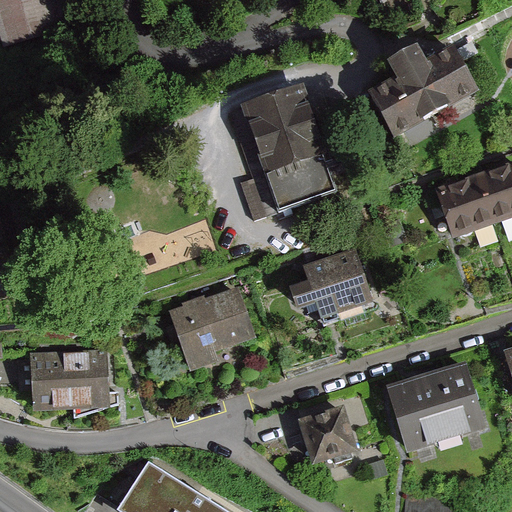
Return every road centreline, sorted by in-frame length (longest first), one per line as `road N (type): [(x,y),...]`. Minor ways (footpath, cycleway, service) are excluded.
road 1 (residential): [(120,0),(134,33),(167,54),(346,25),(369,46),(369,62),(355,76),(282,78),(219,107),(215,118),(241,213)]
road 2 (residential): [(215,429),(248,406),(511,318)]
road 3 (residential): [(215,429),(59,444),(0,432)]
road 4 (track): [(369,46),(444,43),(511,10)]
road 5 (residential): [(323,511),(215,429)]
